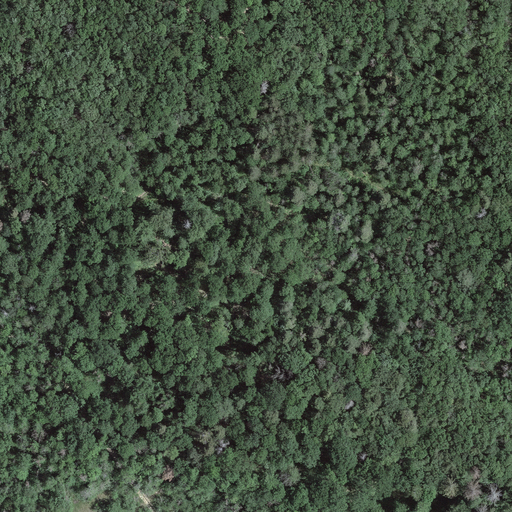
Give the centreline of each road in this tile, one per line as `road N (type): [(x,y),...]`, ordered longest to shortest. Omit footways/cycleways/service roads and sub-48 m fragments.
road 1 (track): [(511,181),(457,207),(316,164),(173,202),(48,182),(0,165)]
road 2 (track): [(0,319),(60,380),(152,511)]
